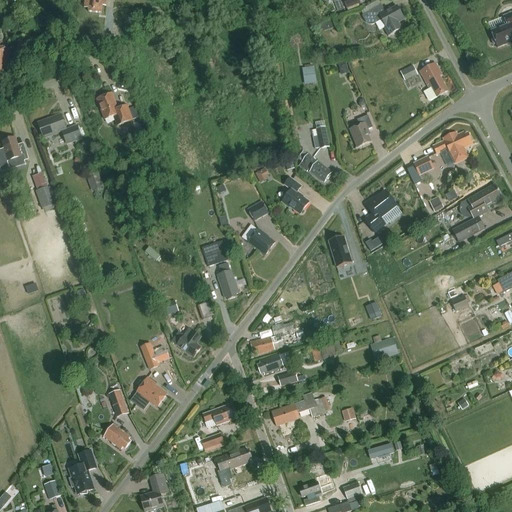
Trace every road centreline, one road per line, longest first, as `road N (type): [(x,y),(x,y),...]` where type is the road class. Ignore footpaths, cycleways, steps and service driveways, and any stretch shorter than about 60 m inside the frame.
road 1 (unclassified): [(229,344),(345,191)]
road 2 (residential): [(289,511),(229,344)]
road 3 (residential): [(345,191),(473,96)]
road 4 (residential): [(104,511),(199,384)]
road 5 (residential): [(0,109),(96,56),(111,24)]
